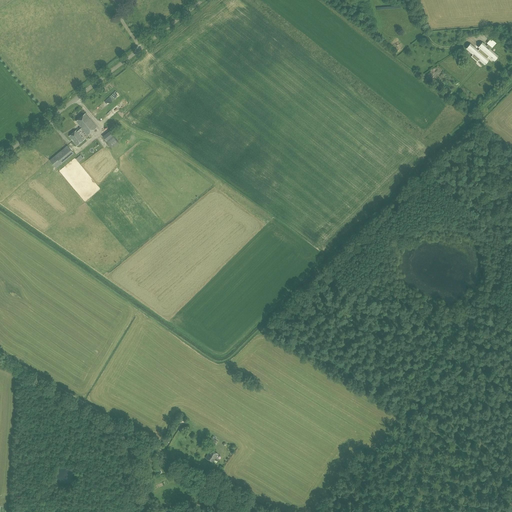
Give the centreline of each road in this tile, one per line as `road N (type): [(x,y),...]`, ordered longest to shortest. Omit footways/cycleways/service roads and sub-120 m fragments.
road 1 (unclassified): [(0,158),(202,0)]
road 2 (unclassified): [(154,511),(112,422),(0,356)]
